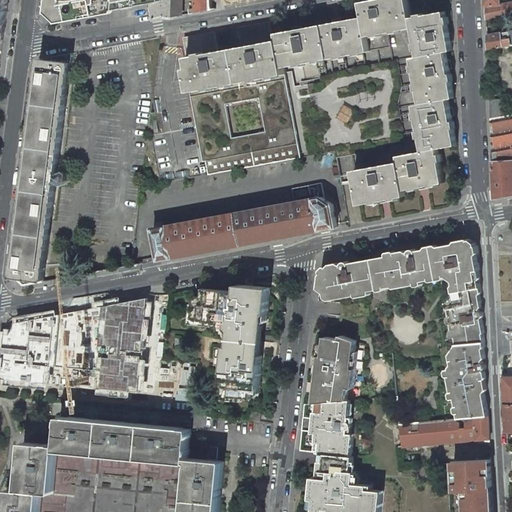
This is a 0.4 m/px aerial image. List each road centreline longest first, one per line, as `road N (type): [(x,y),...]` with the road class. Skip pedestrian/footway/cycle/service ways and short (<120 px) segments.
road 1 (residential): [(0,307),(306,248)]
road 2 (residential): [(502,511),(485,216)]
road 3 (residential): [(298,0),(23,46)]
road 4 (residential): [(280,511),(306,248)]
road 5 (residential): [(485,216),(469,0)]
road 6 (residential): [(0,230),(23,46)]
road 7 (residential): [(306,248),(485,216)]
